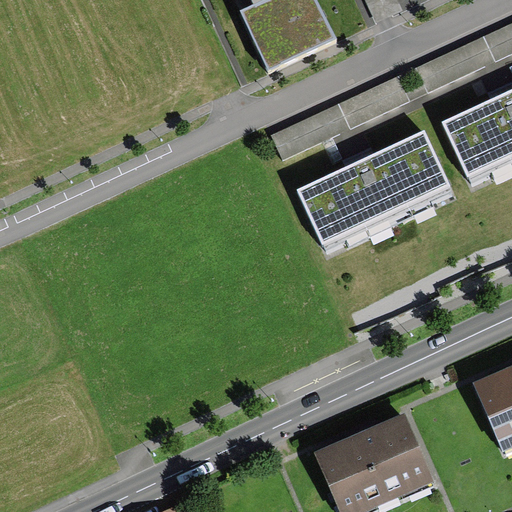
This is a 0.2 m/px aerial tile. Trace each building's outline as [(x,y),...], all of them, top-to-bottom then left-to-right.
[(268,74),(336,43),(314,0),(249,0),(254,8),(240,15),(268,74)] [(385,0),(363,0),(376,25),(393,16),(385,0)] [(398,0),(385,0),(393,16),(404,11),(398,0)] [(511,23),(407,73),(410,79),(417,75),(422,86),(415,89),(419,99),(511,55),(511,23)] [(283,163),(419,99),(415,89),(406,93),(401,83),(410,79),(407,73),(270,137),(283,163)] [(511,92),(442,125),(467,180),(511,159),(511,92)] [(424,134),(297,193),(322,247),(449,188),(424,134)] [(511,444),(511,374),(476,390),(503,449),(511,444)] [(357,511),(430,480),(404,421),(318,459),(340,511),(357,511)]
